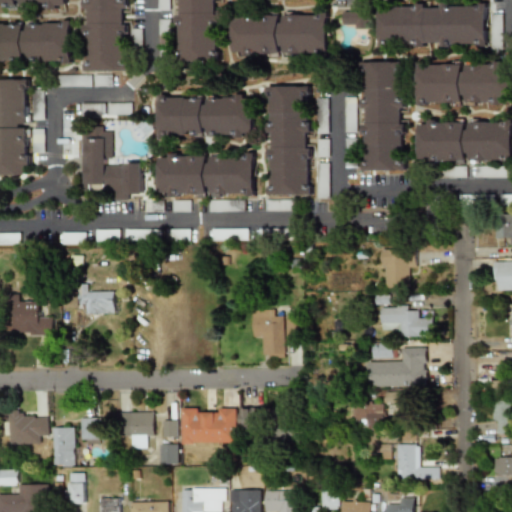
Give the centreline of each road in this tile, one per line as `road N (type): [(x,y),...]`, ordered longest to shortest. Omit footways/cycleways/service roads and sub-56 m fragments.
road 1 (residential): [(462,511),(459,219)]
road 2 (residential): [(0,380),(288,377)]
road 3 (residential): [(149,0),(149,65),(127,88),(56,102),(58,189)]
road 4 (residential): [(80,224),(335,220)]
road 5 (residential): [(511,186),(337,190)]
road 6 (residential): [(335,220),(336,96)]
